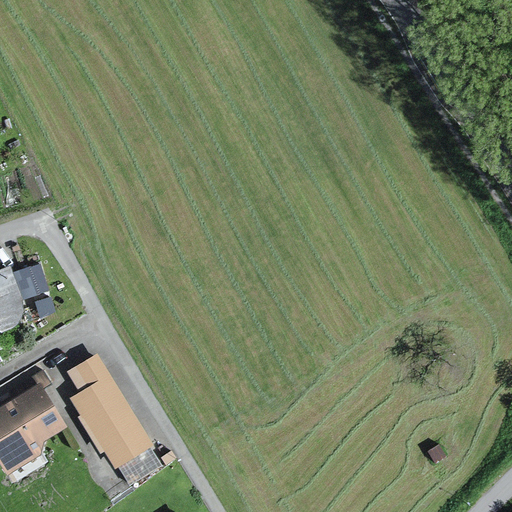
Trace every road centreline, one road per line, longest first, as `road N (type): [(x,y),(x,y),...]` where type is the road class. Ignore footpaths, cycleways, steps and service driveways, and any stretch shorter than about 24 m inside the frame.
road 1 (residential): [(218,511),(42,226),(0,240)]
road 2 (unclassified): [(511,166),(401,0)]
